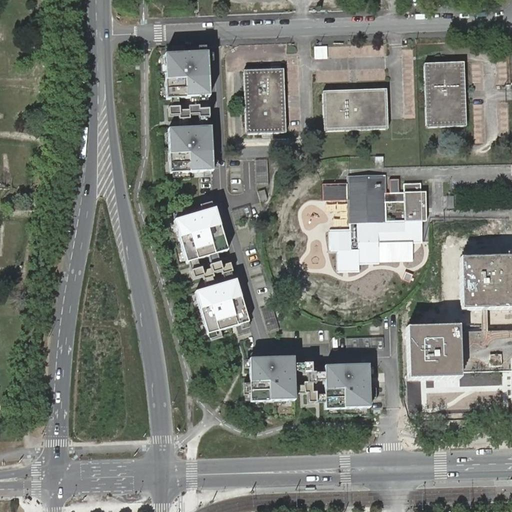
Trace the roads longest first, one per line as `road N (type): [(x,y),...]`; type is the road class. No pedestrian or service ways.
road 1 (residential): [(511,14),(96,35)]
road 2 (secondary): [(163,476),(150,334),(98,89)]
road 3 (secondary): [(98,89),(63,339),(56,479)]
road 4 (tertiary): [(391,469),(163,476)]
road 5 (tertiary): [(511,465),(391,469)]
